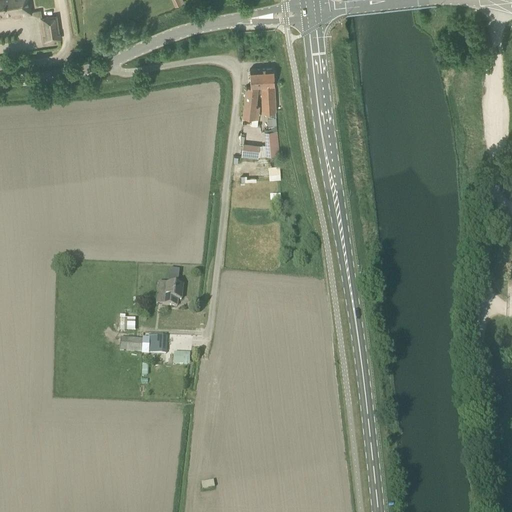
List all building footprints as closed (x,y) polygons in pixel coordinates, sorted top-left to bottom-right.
[(13,16),(30,13),(28,0),(0,0),(0,15),(12,14),(13,16)] [(45,41),(60,39),(56,16),(41,18),(45,41)] [(258,86),(250,86),(246,86),(242,117),(258,119),(259,105),(258,105),(256,104),(258,86)] [(276,131),(271,131),(265,132),(266,144),(259,145),(243,144),(242,154),(244,154),(244,157),(258,158),(258,156),(267,156),(279,155),(277,131),(276,131)] [(269,179),(281,178),(280,164),(269,165),(269,179)] [(183,286),(166,284),(158,282),(155,304),(177,307),(178,300),(181,300),(183,286)] [(119,332),(135,333),(135,318),(120,317),(119,332)] [(119,351),(150,353),(166,353),(166,338),(151,337),(151,341),(120,339),(119,351)] [(175,353),(175,363),(187,363),(187,353),(175,353)]
